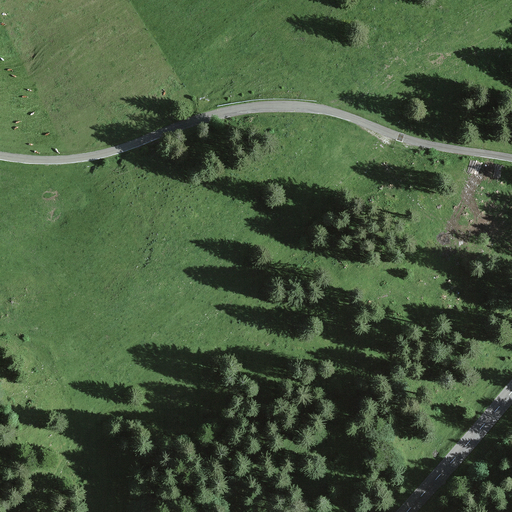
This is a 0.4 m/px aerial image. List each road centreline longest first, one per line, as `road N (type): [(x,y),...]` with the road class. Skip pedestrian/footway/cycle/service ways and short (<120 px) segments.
road 1 (unclassified): [(511,158),(419,142),(307,106),(214,114),(81,157),(0,155)]
road 2 (tertiary): [(511,390),(408,511)]
